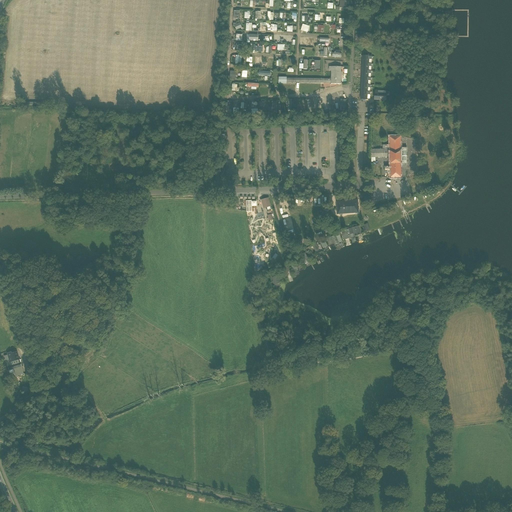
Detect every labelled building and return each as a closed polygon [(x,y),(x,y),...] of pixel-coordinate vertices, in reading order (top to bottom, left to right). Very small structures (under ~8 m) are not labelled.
[(308,32),(310,26),(302,24),(301,30),(308,32)] [(303,60),(303,64),(299,64),(299,69),(308,69),(308,60),(303,60)] [(320,69),(321,61),(315,60),(315,66),(311,65),(311,69),(320,69)] [(331,71),(331,80),(331,83),(331,84),(341,84),(341,67),(329,67),(329,71),(331,71)] [(295,106),(300,107),(300,110),(309,110),(310,103),(301,103),(301,100),(296,99),(295,106)] [(277,110),(277,100),(268,100),(268,102),(257,103),(258,108),(269,108),(269,111),(277,110)] [(390,150),(390,151),(400,151),(400,148),(400,138),(400,137),(390,137),(390,145),(390,149),(390,150)] [(401,151),(400,151),(390,151),(390,157),(390,164),(391,164),(400,164),(401,164),(401,163),(401,151)] [(400,177),(400,164),(391,164),(391,167),(391,174),(391,178),(400,177)] [(268,199),(262,200),(264,208),(270,207),(268,199)] [(336,202),(337,214),(356,213),(356,214),(359,214),(359,209),(358,210),(357,200),(336,202)] [(351,238),(351,237),(348,229),(341,231),(343,238),(349,236),(350,238),(351,238)] [(288,266),(292,273),(294,272),(293,270),(296,268),(294,263),(288,266)] [(23,374),(19,359),(16,352),(11,354),(10,352),(7,353),(8,355),(10,362),(11,362),(12,365),(20,363),(21,366),(13,369),(15,376),(23,374)] [(7,366),(12,365),(11,362),(10,362),(8,355),(4,356),(7,366)]
